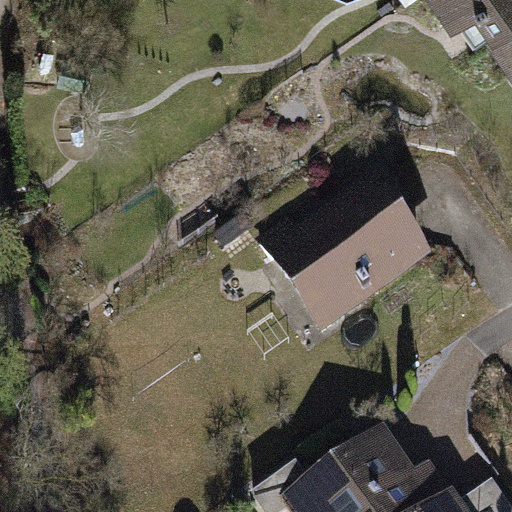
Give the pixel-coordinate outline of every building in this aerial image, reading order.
[(511,0),(440,0),(456,22),(481,5),(498,29),(511,19),(511,0)] [(511,19),(498,29),(494,32),(511,58),(511,19)] [(91,64),(66,59),(62,79),(88,84),(91,64)] [(282,253),(329,320),(419,257),(371,189),(300,239),(289,225),(260,245),(271,261),(282,253)] [(296,470),(254,498),(263,511),(284,511),(287,510),(288,511),(432,511),(382,440),(310,490),(296,470)] [(509,511),(492,488),(459,511),(509,511)]
